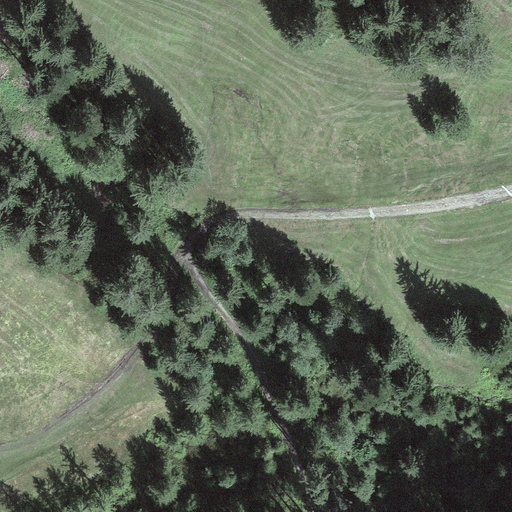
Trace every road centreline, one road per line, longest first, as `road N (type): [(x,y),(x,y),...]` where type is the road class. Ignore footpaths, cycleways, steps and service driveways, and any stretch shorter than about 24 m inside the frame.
road 1 (track): [(220,218),(192,241),(191,261),(262,368),(314,511)]
road 2 (track): [(511,189),(388,211),(220,218)]
road 3 (track): [(189,249),(161,314),(118,372),(48,433),(0,449)]
